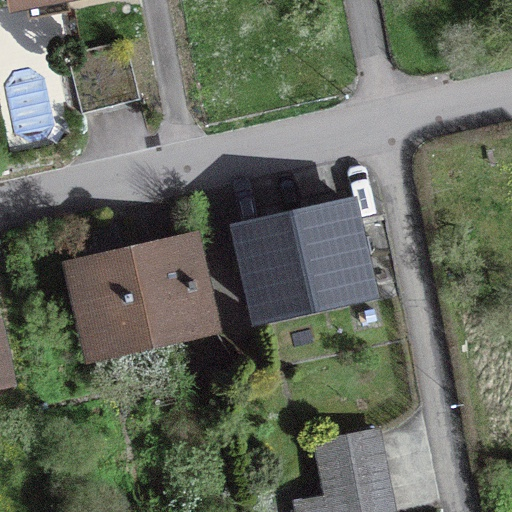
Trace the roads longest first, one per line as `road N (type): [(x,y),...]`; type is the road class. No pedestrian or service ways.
road 1 (residential): [(458,511),(384,118)]
road 2 (residential): [(0,203),(384,118)]
road 3 (residential): [(384,118),(511,91)]
road 4 (residential): [(384,118),(362,0)]
